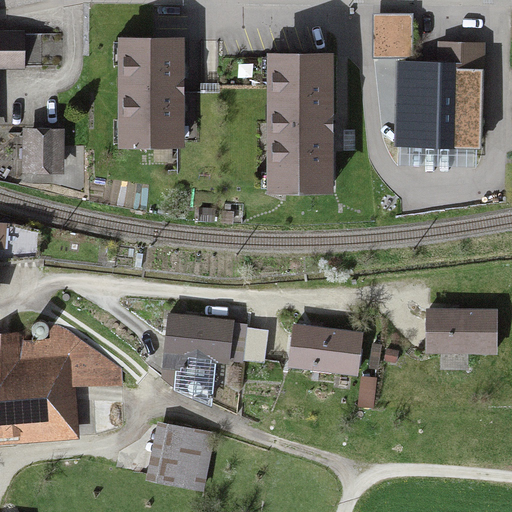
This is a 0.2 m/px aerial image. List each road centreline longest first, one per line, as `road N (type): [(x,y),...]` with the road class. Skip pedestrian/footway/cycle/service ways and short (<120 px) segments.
road 1 (residential): [(149,390),(136,369),(42,310),(41,289),(56,280),(259,298),(408,297)]
road 2 (residential): [(149,390),(357,479)]
road 3 (residential): [(0,481),(15,463),(45,451),(127,439),(149,390)]
